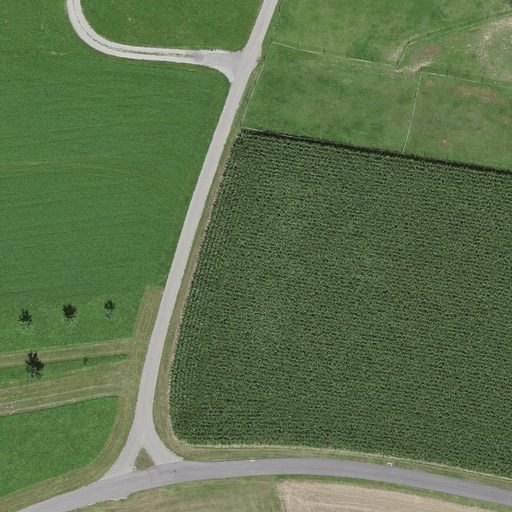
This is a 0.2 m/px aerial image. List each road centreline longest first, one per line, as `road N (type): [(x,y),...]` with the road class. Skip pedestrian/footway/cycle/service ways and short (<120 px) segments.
road 1 (track): [(170,476),(149,417),(155,350),(270,0)]
road 2 (unclassified): [(511,496),(353,467),(257,468),(118,484),(35,511)]
road 3 (track): [(245,62),(116,52),(84,29),(77,0)]
